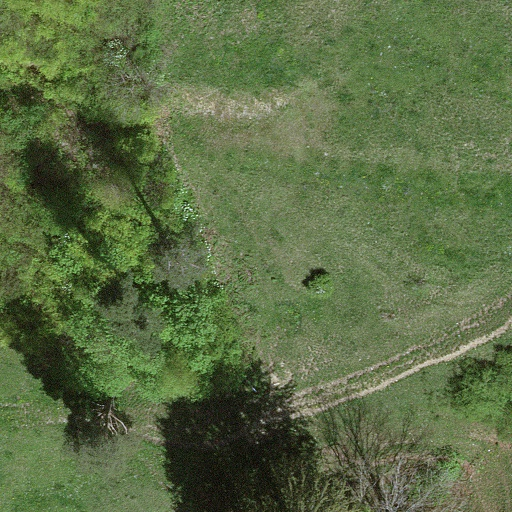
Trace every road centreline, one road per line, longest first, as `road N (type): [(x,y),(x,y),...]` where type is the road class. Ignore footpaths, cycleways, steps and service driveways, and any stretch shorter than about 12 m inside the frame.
road 1 (track): [(511,289),(457,337),(354,375),(227,391),(4,390)]
road 2 (track): [(511,181),(403,180),(203,126),(0,92)]
